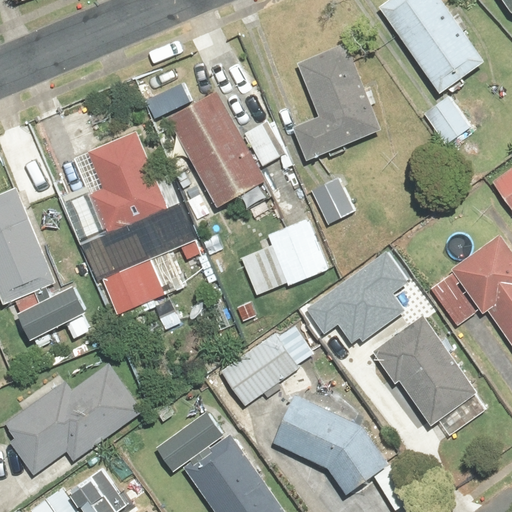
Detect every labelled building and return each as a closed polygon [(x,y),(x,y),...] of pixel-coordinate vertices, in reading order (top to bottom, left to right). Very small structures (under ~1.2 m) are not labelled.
[(391,0),(386,4),(448,91),(492,61),(448,0),(391,0)] [(300,128),(315,160),(391,127),(354,42),(306,63),(329,115),(300,128)] [(257,77),(242,84),(257,119),(272,112),(257,77)] [(223,91),(177,117),(227,207),(274,181),(223,91)] [(430,115),(453,146),(473,131),(450,100),(430,115)] [(277,120),(250,134),(268,168),(295,154),(277,120)] [(97,193),(114,236),(180,210),(148,131),(96,152),(110,188),(97,193)] [(44,158),(18,169),(27,190),(53,179),(44,158)] [(511,169),(498,179),(511,198),(511,169)] [(317,190),(335,226),(363,212),(345,176),(317,190)] [(0,197),(0,268),(14,302),(64,281),(23,187),(0,197)] [(273,236),(294,286),(336,269),(315,218),(273,236)] [(495,309),(511,332),(511,239),(507,233),(458,268),(491,313),(495,309)] [(391,244),(310,302),(329,329),(343,319),(358,339),(407,303),(396,289),(414,276),(391,244)] [(155,253),(108,273),(124,313),(172,293),(155,253)] [(83,288),(30,314),(43,339),(96,312),(83,288)] [(445,423),(452,433),(492,406),(430,317),(377,354),(400,387),(408,382),(439,427),(445,423)] [(229,371),(253,405),(306,367),(282,333),(229,371)] [(10,419),(44,467),(75,445),(82,454),(147,408),(114,361),(80,385),(72,375),(10,419)] [(359,490),(400,462),(374,425),(304,392),(282,439),(342,467),(359,490)] [(213,410),(165,444),(183,470),(232,436),(213,410)] [(194,463),(227,511),(293,511),(238,433),(232,436),(194,463)] [(106,469),(77,490),(92,511),(127,511),(134,508),(106,469)]
